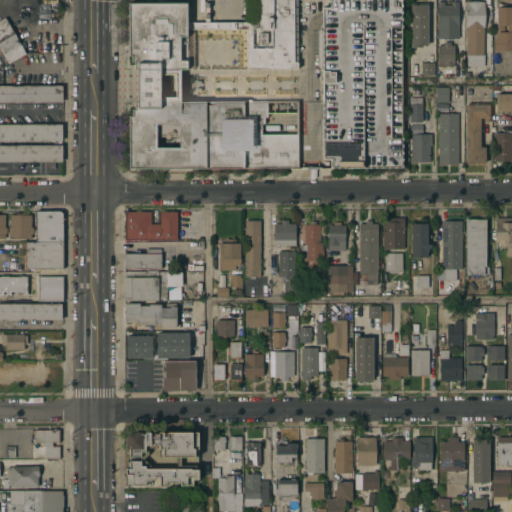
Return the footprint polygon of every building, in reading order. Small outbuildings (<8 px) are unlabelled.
[(188,21),(250,21),(250,27),(259,27),(259,0),(294,0),(294,61),(298,61),(298,68),(246,68),(246,29),(188,29),(188,21)] [(402,86),(403,167),(330,167),(330,158),(322,158),(322,6),(330,6),(330,0),(402,0),(402,78),(402,86)] [(459,0),(459,37),(437,37),(437,0),(444,0),(444,4),(451,4),(451,0),(459,0)] [(484,0),(484,62),(484,65),(466,65),(466,16),(464,16),(464,4),(466,4),(466,0),(484,0)] [(129,1),(187,1),(187,53),(187,69),(180,69),(180,83),(180,100),(204,100),(204,167),(129,167),(129,115),(132,115),(132,108),(134,108),(134,101),(138,101),(138,83),(138,69),(134,69),(134,62),(132,62),(132,55),(129,55),(129,1)] [(410,2),(426,2),(427,45),(421,45),(421,47),(410,47),(410,29),(410,2)] [(511,50),(494,50),(494,38),(496,38),(497,6),(511,6),(511,50)] [(0,18),(5,16),(26,53),(8,63),(2,52),(0,53),(0,18)] [(438,66),(437,41),(451,41),(451,44),(454,44),(454,62),(453,62),(453,66),(438,66)] [(420,63),(433,63),(433,75),(420,75),(420,63)] [(0,101),(0,85),(62,85),(62,101),(0,101)] [(448,101),(436,101),(436,86),(448,86),(448,101)] [(511,110),(496,110),(496,93),(511,93),(511,110)] [(422,121),(410,121),(410,108),(408,108),(408,97),(422,97),(422,121)] [(204,167),(204,100),(268,100),(268,116),(265,116),(265,123),(262,123),(262,133),(298,133),(298,167),(204,167)] [(490,121),(484,121),(484,117),(480,117),(480,146),(485,146),(486,162),(466,162),(466,103),(489,103),(490,121)] [(458,163),(438,163),(438,113),(458,113),(458,163)] [(0,140),(0,124),(62,124),(62,140),(0,140)] [(432,144),(430,144),(430,161),(411,161),(411,133),(408,133),(408,125),(412,125),(412,124),(424,124),(424,133),(431,133),(432,144)] [(511,160),(493,160),(494,131),(511,131),(511,160)] [(0,144),(62,144),(62,161),(0,161),(0,144)] [(177,210),(178,210),(178,239),(125,239),(125,238),(124,238),(124,227),(125,227),(125,224),(124,224),(124,221),(125,221),(125,219),(124,219),(124,211),(125,211),(125,208),(131,208),(131,211),(132,211),(132,208),(144,208),(144,211),(146,211),(146,208),(150,208),(150,211),(151,211),(151,222),(159,222),(159,211),(160,211),(160,209),(168,208),(168,211),(174,211),(174,209),(177,209),(177,210)] [(36,242),(36,211),(60,211),(61,211),(62,212),(62,213),(62,242),(36,242)] [(31,227),(33,227),(34,233),(32,233),(32,238),(11,238),(11,233),(8,233),(8,226),(11,226),(10,214),(31,214),(31,227)] [(404,248),(383,248),(383,216),(404,216),(404,248)] [(511,256),(506,256),(506,249),(507,249),(507,246),(500,246),(500,242),(495,242),(495,216),(511,216),(511,256)] [(486,265),(489,265),(489,273),(484,273),(484,274),(466,274),(466,218),(486,218),(486,265)] [(260,275),(255,275),(255,278),(250,278),(250,276),(245,276),(245,219),(260,219),(260,275)] [(296,244),(274,244),(274,223),(281,223),(281,219),(288,219),(288,222),(296,222),(296,244)] [(378,273),(377,273),(377,283),(366,283),(366,273),(359,273),(360,222),(365,222),(365,219),(372,219),(372,222),(378,222),(378,273)] [(322,241),(323,264),(313,264),(313,261),(306,261),(305,244),(304,244),(303,223),(309,223),(309,220),(315,220),(315,223),(320,223),(320,241),(322,241)] [(462,268),(456,268),(456,279),(444,279),(444,268),(442,268),(442,220),(462,220),(462,268)] [(345,250),(328,250),(328,224),(333,224),(333,221),(341,221),(341,224),(345,224),(345,250)] [(411,256),(411,222),(427,222),(427,233),(431,233),(431,238),(427,238),(427,243),(431,243),(431,247),(427,247),(427,256),(411,256)] [(240,264),(235,264),(235,269),(218,269),(219,242),(226,242),(226,238),(234,238),(234,242),(240,242),(240,264)] [(62,268),(26,268),(26,242),(36,242),(62,242),(62,268)] [(125,267),(124,252),(146,252),(146,248),(160,247),(161,252),(161,267),(125,267)] [(278,252),(294,252),(294,277),(278,277),(278,269),(278,252)] [(402,270),(398,270),(398,272),(389,272),(389,270),(385,270),(385,252),(402,252),(402,270)] [(353,291),(327,291),(327,266),(353,266),(353,291)] [(182,285),(168,285),(168,300),(125,300),(125,297),(124,297),(124,276),(125,276),(125,271),(125,270),(146,270),(146,269),(158,269),(158,270),(182,270),(182,271),(182,285)] [(319,282),(314,282),(314,283),(305,283),(305,288),(300,288),(300,269),(314,269),(314,271),(319,271),(319,282)] [(241,286),(231,286),(231,274),(240,274),(240,277),(242,277),(241,286)] [(428,287),(416,287),(416,274),(428,274),(428,287)] [(27,293),(23,293),(23,290),(10,290),(10,293),(7,293),(7,290),(3,290),(3,293),(0,293),(0,275),(27,275),(27,293)] [(63,300),(38,300),(38,301),(30,301),(30,295),(38,295),(38,275),(63,275),(63,300)] [(216,295),(216,287),(217,287),(218,275),(226,275),(225,287),(230,287),(230,294),(228,294),(228,296),(216,295)] [(283,292),(294,292),(295,282),(284,282),(283,292)] [(160,326),(160,324),(140,324),(140,321),(125,321),(125,302),(139,302),(139,305),(149,305),(149,303),(161,303),(161,307),(166,307),(166,302),(174,302),(174,306),(177,306),(177,326),(160,326)] [(0,319),(0,303),(62,303),(62,319),(0,319)] [(391,331),(381,331),(381,310),(384,310),(384,303),(391,304),(391,331)] [(296,315),(286,315),(286,304),(296,304),(296,315)] [(378,306),(366,306),(366,318),(378,318),(378,306)] [(267,326),(260,326),(260,327),(257,327),(257,326),(245,326),(245,308),(268,308),(267,326)] [(272,326),(272,311),(284,311),(284,317),(285,317),(285,320),(284,327),(272,326)] [(325,343),(316,343),(316,312),(324,311),(325,343)] [(494,338),(475,338),(475,312),(494,312),(494,338)] [(234,335),(216,335),(216,319),(234,319),(234,335)] [(327,319),(347,319),(347,353),(327,353),(327,319)] [(462,345),(453,345),(453,342),(447,342),(447,324),(454,324),(454,320),(462,320),(462,345)] [(311,341),(299,341),(299,336),(298,336),(298,330),(299,330),(299,326),(311,326),(311,341)] [(435,343),(426,343),(426,328),(435,328),(435,343)] [(269,343),(261,343),(261,330),(269,330),(269,343)] [(135,339),(135,331),(151,331),(151,338),(135,339)] [(272,346),(272,331),(284,331),(284,337),(285,337),(285,340),(284,340),(284,346),(272,346)] [(188,356),(187,332),(155,333),(155,356),(188,356)] [(6,349),(6,343),(2,343),(1,333),(24,333),(24,334),(27,334),(27,343),(24,343),(24,349),(6,349)] [(372,381),(355,381),(355,379),(354,379),(353,337),(372,337),(372,381)] [(240,356),(241,356),(241,358),(235,358),(235,357),(231,357),(229,357),(229,353),(228,353),(228,351),(229,351),(230,341),(241,341),(240,356)] [(200,356),(178,356),(178,342),(200,342),(200,356)] [(132,353),(132,356),(125,356),(125,344),(143,344),(143,353),(132,353)] [(466,359),(466,345),(481,345),(481,347),(483,347),(483,354),(481,354),(482,359),(466,359)] [(504,359),(488,359),(488,355),(486,355),(486,347),(488,347),(488,345),(504,345),(504,359)] [(317,347),(317,375),(310,375),(310,379),(301,379),(301,347),(317,347)] [(429,374),(411,374),(411,349),(429,349),(429,374)] [(461,380),(439,380),(439,371),(438,371),(438,357),(437,357),(437,349),(448,349),(448,356),(461,356),(461,380)] [(293,375),(288,375),(288,379),(280,379),(281,375),(275,375),(275,356),(274,356),(274,350),(293,350),(293,375)] [(408,375),(400,375),(400,379),(389,379),(389,375),(382,375),(382,352),(394,352),(394,356),(408,356),(408,375)] [(263,375),(258,375),(258,379),(249,379),(249,375),(244,375),(244,353),(263,353),(263,375)] [(329,357),(346,357),(346,379),(329,379),(329,357)] [(167,390),(163,390),(163,376),(164,376),(164,370),(163,370),(163,366),(164,366),(164,360),(167,360),(196,360),(196,390),(167,390)] [(224,373),(225,373),(226,376),(224,376),(224,379),(223,379),(223,380),(218,380),(218,381),(213,381),(213,363),(224,363),(224,373)] [(241,381),(236,381),(236,380),(230,380),(230,376),(228,376),(228,372),(229,372),(229,363),(241,363),(241,381)] [(466,378),(466,364),(481,364),(481,365),(483,365),(483,373),(481,373),(481,378),(466,378)] [(504,378),(488,378),(488,374),(486,374),(486,365),(488,365),(488,364),(504,364),(504,378)] [(44,458),(44,445),(43,445),(43,441),(33,441),(33,438),(35,438),(35,429),(59,429),(59,432),(60,432),(60,436),(59,436),(59,441),(52,441),(52,445),(60,445),(60,458),(44,458)] [(145,484),(126,484),(126,460),(130,460),(140,460),(140,456),(129,456),(129,455),(125,455),(125,437),(131,431),(140,431),(140,433),(145,433),(145,431),(198,431),(198,478),(193,478),(193,484),(181,484),(181,482),(166,482),(166,484),(160,484),(160,476),(154,476),(154,477),(152,479),(148,481),(145,480),(145,484)] [(225,448),(213,448),(213,435),(225,435),(225,437),(226,437),(226,441),(225,441),(225,448)] [(241,435),(241,448),(230,448),(230,441),(229,441),(229,437),(230,437),(230,435),(241,435)] [(376,464),(356,464),(357,436),(376,436),(376,464)] [(409,459),(401,459),(401,463),(398,463),(398,468),(390,468),(390,459),(383,459),(383,440),(391,440),(391,436),(402,436),(402,439),(409,439),(409,459)] [(432,462),(431,462),(431,469),(419,469),(419,465),(411,465),(411,456),(413,456),(413,436),(432,436),(432,462)] [(463,470),(439,470),(439,440),(447,440),(447,436),(458,436),(458,440),(463,440),(463,470)] [(324,478),(315,478),(315,472),(305,472),(305,459),(304,459),(304,451),(305,451),(305,437),(324,437),(324,478)] [(511,464),(497,464),(497,437),(511,437),(511,464)] [(488,482),(471,482),(471,438),(488,438),(488,439),(488,482)] [(352,465),(353,465),(353,470),(352,470),(352,472),(334,472),(334,440),(352,440),(352,465)] [(246,465),(246,441),(260,441),(260,465),(246,465)] [(296,456),(291,456),(291,462),(275,461),(276,444),(286,444),(286,442),(297,442),(296,456)] [(15,457),(4,456),(4,445),(15,445),(15,457)] [(12,486),(12,485),(10,485),(10,486),(8,486),(8,487),(3,487),(3,478),(7,478),(7,466),(11,466),(11,465),(38,465),(39,475),(38,475),(38,485),(12,486)] [(258,502),(258,505),(244,505),(243,483),(244,483),(244,473),(251,473),(251,471),(257,470),(257,473),(259,473),(260,502),(258,502)] [(378,488),(368,488),(368,489),(361,489),(362,472),(373,472),(373,470),(378,470),(378,488)] [(510,495),(494,495),(494,492),(492,492),(492,487),(492,479),(494,479),(494,470),(510,470),(510,495)] [(234,474),(234,492),(242,492),(242,511),(217,511),(218,476),(224,476),(224,474),(234,474)] [(275,493),(275,487),(277,487),(277,478),(290,478),(290,477),(294,477),(294,478),(297,478),(297,494),(275,493)] [(323,497),(310,497),(311,490),(304,490),(304,481),(323,481),(323,497)] [(352,481),(352,500),(347,500),(347,499),(345,499),(345,506),(344,506),(344,511),(326,511),(326,498),(336,498),(336,495),(333,495),(333,488),(336,488),(335,481),(352,481)] [(63,511),(10,511),(10,501),(16,501),(16,491),(63,490),(63,511)] [(449,509),(437,510),(437,497),(449,497),(449,509)] [(409,498),(409,511),(405,511),(405,508),(397,508),(397,498),(409,498)] [(485,499),(486,511),(467,511),(467,499),(485,499)]
